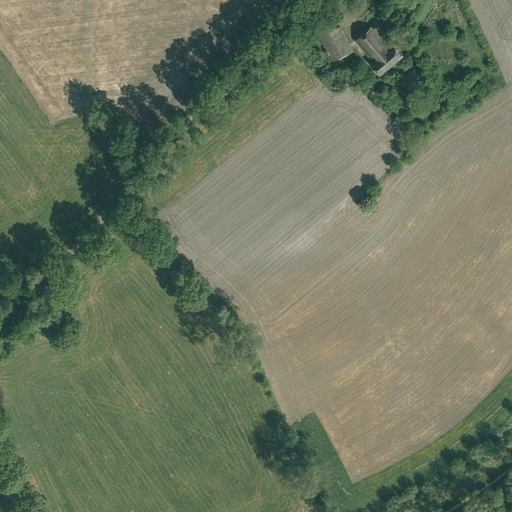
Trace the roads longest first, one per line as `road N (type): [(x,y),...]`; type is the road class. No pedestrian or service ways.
road 1 (unclassified): [(0,292),(43,273),(84,241),(206,103),(313,0)]
road 2 (unknown): [(380,511),(435,485),(511,424)]
